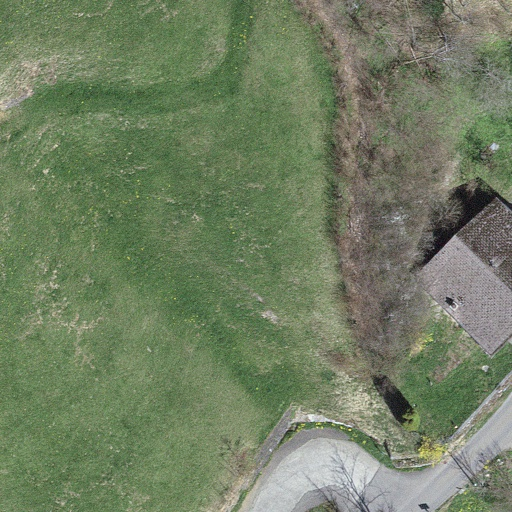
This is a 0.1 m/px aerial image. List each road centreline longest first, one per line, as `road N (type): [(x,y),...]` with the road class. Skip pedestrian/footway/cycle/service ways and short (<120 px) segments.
road 1 (unclassified): [(412,510),(360,478),(318,470),(270,511)]
road 2 (unclassified): [(412,510),(511,405)]
